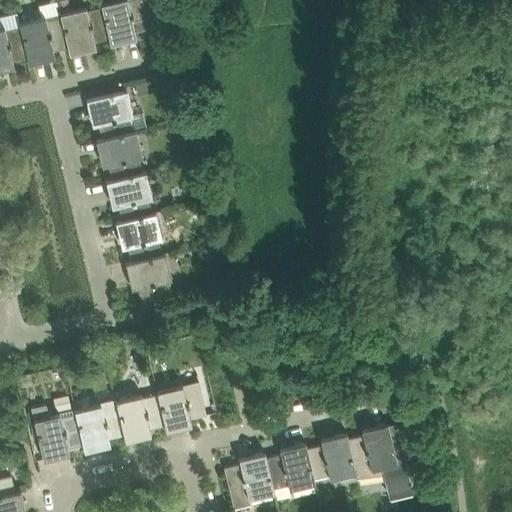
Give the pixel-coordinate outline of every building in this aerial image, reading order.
[(100,0),(101,1),(102,5),(109,35),(110,41),(129,37),(136,35),(135,29),(151,25),(159,23),(154,4),(153,0),(100,0)] [(86,5),(60,11),(61,14),(68,45),(70,51),(88,46),(95,45),(94,39),(94,38),(109,35),(102,5),(87,8),(86,5)] [(45,14),(19,20),(20,24),(27,54),(29,60),(48,56),(54,54),(53,48),(68,45),(61,14),(46,18),(45,14)] [(0,67),(7,66),(14,64),(12,58),(27,54),(20,24),(5,28),(4,24),(0,25),(0,67)] [(152,78),(135,82),(137,93),(155,89),(152,78)] [(126,87),(86,97),(91,116),(92,122),(98,121),(102,136),(132,128),(129,113),(132,113),(131,107),(126,87)] [(102,136),(96,138),(101,157),(102,163),(108,161),(108,162),(112,177),(142,169),(138,154),(142,153),(135,128),(132,128),(102,136)] [(112,177),(106,179),(110,198),(112,203),(117,202),(118,203),(121,218),(152,210),(148,195),(151,194),(145,168),(142,169),(112,177)] [(121,218),(115,219),(120,238),(121,244),(127,243),(127,244),(131,259),(161,251),(158,236),(161,235),(155,209),(152,210),(121,218)] [(131,259),(125,260),(130,279),(131,285),(137,284),(137,285),(141,300),(171,293),(168,277),(171,276),(166,257),(165,250),(161,251),(131,259)] [(182,382),(156,388),(157,392),(158,392),(165,422),(166,428),(185,424),(192,422),(190,416),(206,412),(197,374),(196,374),(198,382),(183,386),(182,382)] [(141,392),(115,398),(116,402),(117,401),(124,432),(125,438),(144,433),(151,432),(150,426),(165,422),(158,392),(157,392),(142,395),(141,392)] [(100,402),(75,408),(84,442),(83,442),(84,448),(103,443),(110,441),(109,436),(124,432),(117,401),(116,402),(101,405),(100,402)] [(45,403),(31,406),(34,417),(43,457),(62,453),(69,451),(68,445),(83,442),(84,442),(75,408),(47,414),(45,403)] [(349,435),(357,471),(358,470),(359,475),(384,472),(388,488),(410,483),(396,423),(388,425),(387,420),(370,425),(361,426),(363,432),(349,435)] [(349,435),(348,430),(322,436),(323,441),(308,445),(307,445),(315,476),(330,472),(331,477),(357,471),(349,435)] [(315,476),(307,445),(308,445),(307,439),(281,446),(282,451),(267,455),(266,455),(273,486),(274,485),(290,482),(291,486),(316,480),(315,476)] [(241,461),(225,465),(234,505),(251,501),(249,496),(275,490),(274,485),(273,486),(266,455),(267,455),(265,450),(240,456),(241,461)] [(0,475),(0,511),(26,511),(22,495),(21,488),(15,490),(15,489),(11,473),(0,475)]
